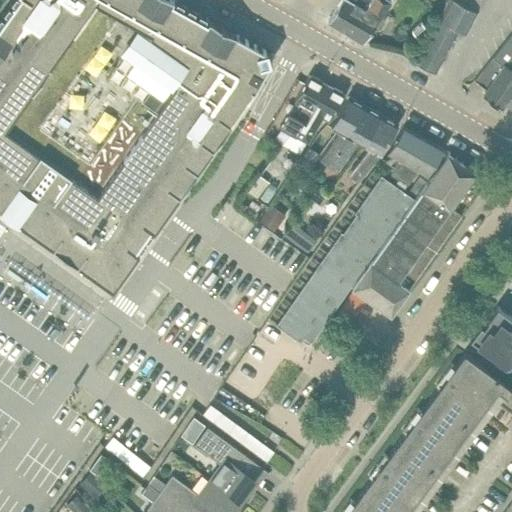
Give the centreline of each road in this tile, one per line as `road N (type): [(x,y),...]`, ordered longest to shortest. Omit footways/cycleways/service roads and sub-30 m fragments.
road 1 (residential): [(297,511),(305,480),(511,204)]
road 2 (tertiary): [(511,153),(293,29)]
